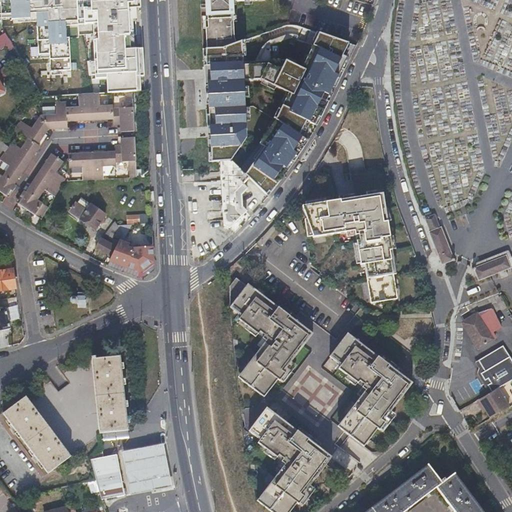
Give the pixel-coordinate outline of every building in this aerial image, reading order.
[(130,52),(143,52),(139,0),(0,0),(0,31),(2,30),(5,34),(6,37),(40,35),(41,50),(111,46),(111,52),(129,51),(130,52)] [(200,0),(201,6),(207,5),(207,8),(208,20),(208,28),(206,28),(207,49),(221,48),(236,43),(234,38),(233,22),(233,16),(233,6),(232,0),(235,0),(236,1),(245,1),(244,0),(249,0),(249,1),(262,0),(200,0)] [(77,93),(88,93),(91,93),(91,84),(117,83),(117,66),(27,72),(40,95),(42,96),(58,95),(77,93)] [(113,109),(113,119),(113,125),(120,125),(120,133),(135,132),(133,92),(125,92),(126,108),(113,109)] [(65,106),(66,122),(90,120),(88,93),(77,93),(77,106),(65,106)] [(88,93),(90,120),(113,119),(113,109),(112,104),(100,105),(99,93),(91,94),(91,93),(88,93)] [(40,115),(48,130),(66,129),(66,122),(65,106),(65,102),(58,102),(54,103),(54,113),(39,114),(40,115)] [(27,139),(37,146),(48,130),(40,115),(32,126),(20,118),(11,128),(27,139)] [(129,162),(130,178),(138,177),(136,138),(120,139),(121,147),(114,147),(114,152),(115,163),(129,162)] [(11,155),(27,166),(39,147),(37,146),(27,139),(21,149),(11,144),(9,147),(5,151),(11,155)] [(0,140),(0,147),(2,150),(5,151),(9,147),(0,140)] [(2,177),(14,185),(27,166),(11,155),(5,151),(0,158),(0,160),(9,166),(2,177)] [(92,153),(92,180),(103,179),(102,167),(115,166),(115,163),(114,152),(92,153)] [(81,167),(82,180),(92,180),(92,153),(68,154),(67,159),(68,168),(81,167)] [(39,174),(60,187),(65,181),(66,179),(56,172),(63,162),(52,154),(39,174)] [(230,161),(224,161),(220,161),(223,226),(228,228),(246,212),(241,207),(241,195),(246,189),(242,186),(248,179),(240,170),(230,161)] [(44,190),(55,197),(60,187),(39,174),(27,193),(38,200),(44,190)] [(0,175),(0,191),(7,196),(10,191),(13,193),(17,187),(14,185),(2,177),(0,175)] [(23,198),(19,204),(42,218),(49,207),(38,200),(27,193),(25,191),(21,197),(23,198)] [(382,194),(302,206),(312,238),(354,231),(354,236),(358,235),(359,241),(356,241),(360,265),(364,265),(369,300),(396,296),(389,251),(391,250),(382,194)] [(86,211),(90,206),(81,199),(77,204),(86,211)] [(69,211),(80,219),(94,229),(105,216),(91,205),(90,206),(86,211),(77,204),(76,203),(69,211)] [(125,215),(126,223),(139,223),(138,214),(125,215)] [(441,264),(450,260),(452,260),(440,228),(439,229),(434,215),(431,216),(424,219),(429,232),(428,233),(441,264)] [(107,260),(109,260),(111,257),(110,257),(115,247),(116,247),(123,234),(116,225),(114,223),(104,235),(102,235),(95,249),(109,256),(107,260)] [(153,240),(152,232),(139,232),(138,227),(128,228),(129,238),(145,237),(145,240),(153,240)] [(109,261),(140,273),(154,262),(153,248),(133,248),(132,251),(126,249),(128,245),(122,242),(125,235),(123,234),(116,247),(111,257),(109,260),(109,261)] [(509,267),(511,265),(511,257),(506,259),(505,257),(473,269),(474,271),(478,280),(497,273),(499,278),(505,276),(504,270),(509,268),(509,267)] [(11,260),(0,261),(0,290),(15,288),(11,260)] [(109,261),(107,265),(138,278),(140,273),(109,261)] [(312,334),(262,296),(261,298),(235,278),(229,287),(229,308),(240,316),(238,320),(257,334),(259,332),(264,336),(262,339),(265,341),(249,363),(251,365),(240,380),(263,398),(277,380),(279,381),(284,374),(283,372),(312,334)] [(85,292),(78,292),(78,296),(76,296),(76,297),(73,297),(71,298),(71,301),(73,303),(76,303),(76,305),(78,305),(78,308),(85,308),(85,292)] [(0,330),(10,328),(6,309),(0,309),(0,330)] [(478,349),(492,339),(489,334),(500,327),(493,316),(491,309),(476,314),(473,316),(473,317),(465,323),(468,328),(466,330),(478,349)] [(351,414),(339,429),(363,447),(377,429),(379,430),(385,424),(382,421),(412,383),(362,345),(361,347),(345,336),(329,357),(340,366),(338,369),(357,384),(359,381),(364,385),(361,388),(365,390),(348,412),(351,414)] [(497,389),(511,379),(511,361),(502,346),(474,363),(480,374),(479,374),(483,382),(484,380),(487,385),(485,387),(489,394),(497,389)] [(120,355),(95,358),(95,356),(91,356),(99,434),(128,431),(120,355)] [(489,394),(476,401),(480,408),(483,407),(486,412),(490,419),(508,408),(497,389),(489,394)] [(69,456),(26,396),(2,413),(46,473),(69,456)] [(302,496),(331,458),(281,420),(280,421),(264,410),(248,431),(259,440),(257,443),(276,458),(278,455),(283,459),(280,462),(284,465),(268,486),(270,488),(259,503),(269,511),(289,511),(296,503),(298,505),(304,498),(302,496)] [(131,497),(172,488),(163,444),(122,452),(131,497)] [(90,461),(95,480),(101,501),(124,495),(116,455),(90,461)] [(453,511),(481,511),(453,474),(441,483),(428,466),(366,511),(404,511),(436,488),(453,511)]
